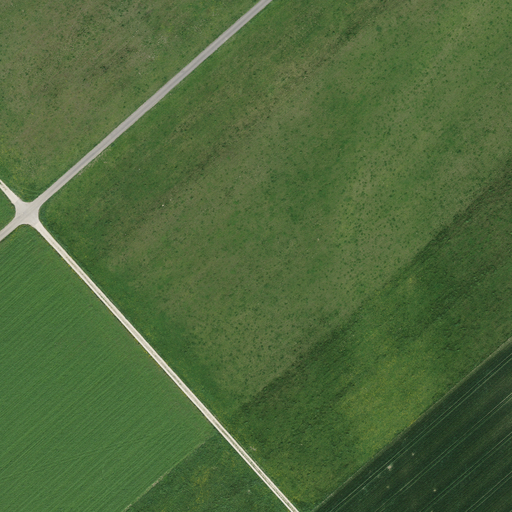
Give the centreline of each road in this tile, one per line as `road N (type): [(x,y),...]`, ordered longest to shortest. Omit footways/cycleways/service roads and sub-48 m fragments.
road 1 (track): [(27,213),(295,511)]
road 2 (track): [(0,236),(267,0)]
